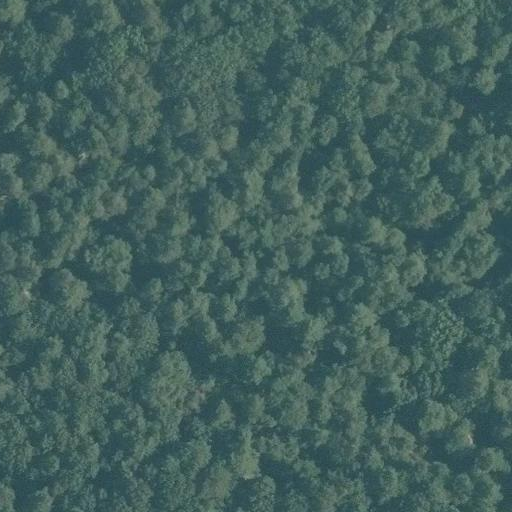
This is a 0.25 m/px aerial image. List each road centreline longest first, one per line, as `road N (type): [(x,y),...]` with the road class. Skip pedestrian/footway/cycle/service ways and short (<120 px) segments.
road 1 (track): [(353,0),(0,219)]
road 2 (track): [(288,511),(511,282)]
